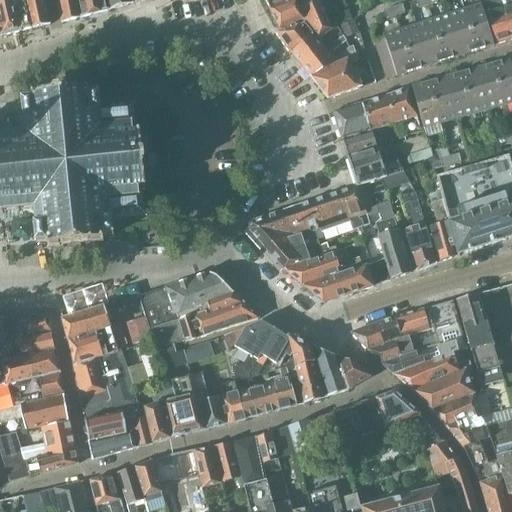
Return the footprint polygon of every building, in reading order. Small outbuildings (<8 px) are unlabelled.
[(0,0),(0,36),(31,30),(24,0),(0,0)] [(24,0),(31,30),(50,25),(44,0),(24,0)] [(77,0),(56,0),(62,22),(81,18),(77,0)] [(105,0),(77,0),(81,18),(108,11),(105,0)] [(133,0),(107,0),(109,11),(134,3),(133,0)] [(264,0),(266,3),(269,10),(277,26),(280,32),(303,20),(311,30),(320,39),(332,29),(319,0),(264,0)] [(428,6),(426,0),(416,0),(419,8),(428,6)] [(510,41),(497,0),(493,0),(483,3),(496,45),(510,41)] [(511,0),(497,0),(510,41),(511,40),(511,0)] [(394,7),(396,16),(405,13),(402,4),(394,7)] [(481,5),(465,10),(478,51),(494,46),(481,5)] [(396,16),(394,7),(385,10),(387,19),(396,16)] [(461,56),(478,51),(465,10),(448,15),(461,56)] [(344,23),(353,20),(350,11),(341,14),(344,23)] [(432,20),(445,61),(461,56),(448,15),(432,20)] [(280,32),(277,34),(288,49),(311,30),(303,20),(280,32)] [(355,20),(342,25),(346,38),(359,33),(355,20)] [(417,25),(429,66),(445,61),(432,20),(417,25)] [(429,66),(417,25),(401,30),(414,71),(429,66)] [(321,46),(332,37),(333,39),(342,33),(336,26),(332,29),(320,39),(311,30),(288,49),(298,61),(307,53),(309,56),(321,47),(321,46)] [(396,76),(414,71),(401,30),(384,36),(385,39),(388,50),(392,63),(396,75),(396,76)] [(307,53),(298,61),(310,77),(335,61),(334,60),(330,54),(347,41),(342,33),(333,39),(332,37),(321,46),(321,47),(309,56),(307,53)] [(378,54),(388,50),(385,39),(374,42),(378,54)] [(335,61),(310,77),(329,99),(362,88),(367,86),(364,78),(359,80),(356,73),(352,74),(348,64),(358,60),(353,47),(349,48),(334,60),(335,61)] [(382,67),(392,63),(388,50),(378,54),(382,67)] [(511,68),(510,60),(493,65),(505,106),(511,104),(511,68)] [(386,79),(396,75),(392,63),(382,67),(386,79)] [(493,65),(476,70),(488,111),(505,106),(493,65)] [(476,70),(461,74),(472,115),(488,111),(476,70)] [(461,74),(444,78),(456,120),(472,115),(461,74)] [(444,78),(428,83),(439,125),(456,120),(444,78)] [(428,83),(411,88),(423,129),(439,125),(428,83)] [(35,224),(37,244),(47,243),(48,247),(60,246),(60,245),(91,242),(92,243),(104,241),(104,237),(115,236),(113,220),(145,216),(143,196),(142,196),(141,190),(147,189),(141,132),(135,133),(135,127),(136,127),(134,106),(102,109),(100,93),(90,94),(89,89),(76,91),(76,92),(45,95),(45,94),(32,95),(33,100),(22,101),(23,109),(24,120),(26,120),(26,122),(27,134),(13,136),(13,135),(10,135),(10,136),(0,137),(0,213),(0,214),(4,214),(4,213),(17,211),(17,212),(21,212),(21,211),(35,210),(35,211),(36,222),(36,223),(36,224),(35,224)] [(407,89),(387,96),(396,124),(403,122),(417,118),(407,89)] [(387,96),(362,105),(371,131),(371,132),(380,129),(394,125),(396,124),(387,96)] [(362,105),(334,113),(343,140),(371,131),(362,105)] [(12,122),(5,123),(6,131),(13,131),(12,122)] [(396,124),(394,125),(399,140),(408,137),(403,122),(396,124)] [(371,131),(343,140),(349,159),(378,151),(379,153),(382,152),(381,147),(377,148),(374,139),(378,138),(379,141),(384,139),(383,136),(380,129),(371,132),(371,131)] [(475,147),(495,140),(492,132),(472,138),(475,147)] [(425,136),(404,143),(407,155),(429,149),(425,136)] [(461,141),(442,145),(444,154),(463,150),(461,141)] [(490,145),(481,147),(483,156),(492,154),(490,145)] [(481,147),(472,150),(474,159),(483,156),(481,147)] [(429,149),(407,155),(410,165),(425,160),(432,158),(429,149)] [(349,159),(358,187),(382,180),(398,175),(403,173),(397,162),(382,166),(379,153),(378,151),(349,159)] [(459,155),(450,157),(452,165),(461,163),(459,155)] [(511,166),(509,156),(437,177),(441,193),(443,200),(450,223),(459,257),(460,256),(482,249),(483,249),(483,248),(505,241),(505,242),(507,241),(511,239),(511,166)] [(450,157),(441,159),(443,167),(452,165),(450,157)] [(382,180),(366,184),(370,196),(386,191),(382,180)] [(358,187),(341,193),(353,225),(354,230),(364,227),(361,220),(360,220),(359,217),(367,214),(366,210),(364,206),(360,195),(358,187)] [(341,193),(326,198),(337,230),(353,225),(341,193)] [(406,230),(400,232),(412,274),(418,272),(437,265),(416,196),(414,193),(402,197),(406,212),(410,214),(415,228),(406,230)] [(441,193),(429,197),(431,204),(443,200),(441,193)] [(326,198),(312,202),(323,235),(337,230),(326,198)] [(438,226),(430,229),(441,263),(459,257),(450,223),(443,200),(431,204),(438,226)] [(312,202),(297,208),(308,239),(310,238),(313,243),(319,241),(319,240),(324,239),(322,235),(323,235),(312,202)] [(373,208),(366,210),(367,214),(368,217),(380,214),(383,222),(376,225),(383,248),(382,248),(385,260),(371,265),(367,267),(374,288),(393,281),(412,274),(400,232),(399,230),(398,230),(389,203),(373,208)] [(297,208),(281,213),(287,232),(290,239),(293,238),(300,235),(302,241),(308,239),(297,208)] [(251,223),(249,229),(249,230),(256,237),(277,230),(279,235),(287,232),(281,213),(252,223),(251,223)] [(277,230),(256,237),(266,248),(290,239),(287,232),(279,235),(277,230)] [(290,239),(266,248),(275,259),(305,247),(309,246),(310,247),(320,244),(319,241),(313,243),(310,238),(308,239),(302,241),(300,235),(293,238),(290,239)] [(305,247),(275,259),(285,270),(286,271),(331,255),(329,249),(327,244),(321,246),(320,244),(310,247),(309,246),(305,247)] [(337,246),(329,249),(331,255),(339,252),(337,246)] [(331,255),(286,271),(304,288),(362,268),(359,258),(350,262),(346,250),(339,252),(331,255)] [(368,255),(359,258),(362,268),(363,268),(367,267),(371,265),(368,255)] [(362,268),(304,288),(305,289),(324,304),(374,288),(367,267),(363,268),(362,268)] [(208,274),(193,279),(203,305),(207,304),(233,294),(216,277),(208,274)] [(193,279),(166,288),(174,316),(176,315),(203,305),(193,279)] [(166,288),(139,297),(150,328),(151,330),(163,326),(178,321),(176,315),(174,316),(166,288)] [(203,305),(176,315),(178,321),(210,312),(211,315),(244,305),(233,294),(207,304),(203,305)] [(459,307),(463,322),(472,353),(479,373),(501,368),(496,353),(479,299),(479,296),(457,301),(459,307)] [(423,311),(429,331),(434,329),(436,335),(437,338),(439,346),(443,359),(434,362),(395,376),(415,393),(459,374),(456,365),(453,353),(467,349),(455,308),(453,302),(423,311)] [(163,326),(151,330),(155,341),(157,350),(161,349),(174,345),(185,342),(258,319),(244,305),(211,315),(210,312),(178,321),(163,326)] [(103,308),(63,320),(67,332),(69,341),(74,365),(81,400),(81,401),(83,408),(111,401),(115,414),(139,406),(133,389),(128,370),(121,349),(118,351),(104,307),(102,307),(103,308)] [(402,339),(409,337),(429,331),(423,311),(398,318),(396,319),(402,339)] [(26,338),(51,332),(47,313),(24,318),(20,318),(26,338)] [(20,318),(1,320),(5,343),(26,338),(20,318)] [(353,335),(367,349),(402,339),(396,319),(353,335)] [(262,322),(224,338),(225,343),(228,350),(236,347),(246,353),(250,355),(245,365),(233,368),(236,382),(251,378),(250,375),(262,353),(276,331),(262,322)] [(262,353),(250,375),(251,378),(252,378),(259,376),(259,373),(268,359),(276,364),(277,364),(280,366),(287,356),(291,358),(293,356),(293,353),(289,338),(276,331),(262,353)] [(51,332),(26,338),(5,343),(2,344),(5,362),(55,350),(51,332)] [(436,335),(426,338),(427,342),(412,346),(409,337),(402,339),(367,349),(371,353),(383,364),(430,349),(439,346),(437,338),(436,335)] [(311,347),(289,338),(293,353),(293,356),(294,359),(304,404),(324,399),(327,398),(313,353),(311,347)] [(186,352),(190,365),(214,357),(210,344),(186,352)] [(174,345),(161,349),(163,353),(165,358),(177,354),(177,353),(174,345)] [(316,349),(311,347),(313,353),(327,398),(348,390),(338,358),(326,353),(316,349)] [(430,349),(383,364),(395,376),(434,362),(430,349)] [(5,362),(0,363),(6,385),(9,385),(21,382),(33,379),(60,373),(55,350),(5,362)] [(177,354),(165,358),(168,369),(188,364),(184,352),(177,354)] [(340,359),(338,358),(348,390),(352,389),(370,379),(348,362),(340,359)] [(290,363),(286,365),(287,369),(296,400),(298,406),(304,404),(294,359),(289,360),(290,363)] [(466,371),(472,369),(470,361),(456,365),(459,374),(415,393),(433,411),(474,394),(466,371)] [(143,365),(128,370),(133,389),(149,384),(143,365)] [(501,368),(479,373),(483,386),(504,381),(501,368)] [(281,370),(269,373),(270,380),(271,383),(279,411),(298,406),(296,400),(287,369),(281,370)] [(6,385),(0,386),(0,411),(58,398),(63,397),(63,383),(61,373),(60,373),(33,379),(21,382),(9,385),(6,385)] [(202,374),(192,377),(196,394),(207,391),(207,390),(202,374)] [(178,400),(160,405),(165,420),(171,440),(206,431),(200,406),(197,395),(196,394),(192,377),(191,377),(173,382),(174,386),(178,400)] [(267,384),(255,388),(262,416),(279,411),(271,383),(270,380),(266,381),(267,384)] [(235,382),(217,387),(221,398),(228,425),(245,420),(237,389),(235,382)] [(174,386),(151,393),(155,406),(160,405),(178,400),(174,386)] [(242,388),(237,389),(245,420),(262,416),(255,388),(243,391),(242,388)] [(207,391),(196,394),(197,395),(200,406),(206,431),(228,425),(221,398),(210,401),(208,391),(207,391)] [(355,407),(333,414),(335,420),(338,430),(338,432),(344,446),(387,430),(420,416),(406,403),(395,393),(355,407)] [(491,439),(488,429),(481,415),(474,394),(433,411),(450,430),(465,449),(491,439)] [(58,398),(0,411),(0,420),(1,424),(24,418),(27,431),(41,427),(68,422),(65,397),(63,397),(58,398)] [(111,401),(83,408),(84,413),(83,413),(85,421),(89,443),(126,434),(121,415),(116,416),(115,414),(111,401)] [(155,406),(145,410),(147,418),(153,444),(171,440),(165,420),(160,405),(155,406)] [(140,411),(139,406),(115,414),(116,416),(121,415),(140,411)] [(126,434),(89,443),(93,461),(136,450),(136,449),(132,433),(135,432),(132,421),(147,418),(145,410),(140,411),(121,415),(126,434)] [(309,422),(289,428),(297,456),(319,449),(315,439),(338,432),(338,430),(335,420),(333,414),(309,422)] [(147,418),(132,421),(135,432),(139,448),(153,444),(147,418)] [(46,444),(22,448),(24,456),(26,461),(26,463),(75,451),(69,422),(68,422),(41,427),(46,444)] [(502,478),(511,511),(511,422),(488,429),(491,439),(493,443),(494,448),(497,460),(502,478)] [(429,426),(423,431),(429,450),(439,446),(446,444),(432,430),(429,426)] [(272,433),(279,458),(296,454),(289,428),(272,433)] [(17,433),(0,437),(0,448),(4,462),(24,456),(22,448),(17,433)] [(279,458),(272,433),(256,438),(263,464),(279,458)] [(276,511),(275,507),(263,464),(256,438),(233,444),(242,477),(245,487),(244,487),(251,511),(276,511)] [(511,511),(502,478),(497,460),(494,448),(493,443),(491,439),(465,449),(482,485),(489,511),(511,511)] [(212,449),(221,482),(242,477),(233,444),(212,449)] [(451,473),(458,497),(461,511),(476,511),(466,477),(457,461),(446,444),(439,446),(429,450),(436,478),(451,473)] [(221,482),(212,449),(193,452),(198,471),(203,488),(221,483),(221,482)] [(78,464),(75,451),(26,463),(31,477),(78,464)] [(193,452),(174,456),(178,476),(198,471),(193,452)] [(24,456),(4,462),(11,483),(31,477),(26,463),(26,461),(24,456)] [(174,456),(153,462),(158,479),(159,484),(179,480),(178,476),(174,456)] [(153,462),(136,468),(136,469),(145,501),(148,511),(152,511),(166,508),(159,484),(158,479),(153,462)] [(136,469),(118,474),(129,511),(137,511),(135,504),(145,501),(136,469)] [(91,482),(97,507),(109,503),(111,511),(124,511),(121,499),(119,500),(112,475),(91,482)] [(89,511),(82,483),(56,490),(61,511),(89,511)] [(313,511),(362,511),(361,505),(358,496),(345,499),(348,511),(350,511),(353,511),(352,511),(343,511),(337,487),(309,495),(312,509),(313,511)] [(361,505),(362,511),(446,511),(443,501),(440,489),(367,509),(366,504),(361,505)] [(41,494),(24,498),(27,511),(41,511),(45,511),(41,494)] [(461,511),(458,497),(443,501),(446,511),(461,511)] [(292,511),(290,503),(275,507),(276,511),(292,511)]
